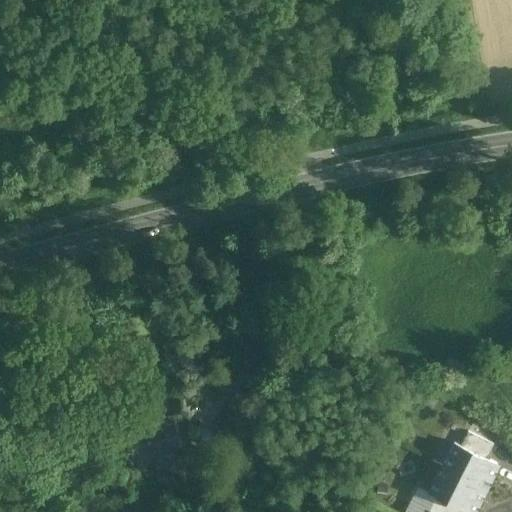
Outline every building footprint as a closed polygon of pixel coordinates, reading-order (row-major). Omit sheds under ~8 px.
[(173,417),(125,429),(131,451),(148,447),(150,457),(154,456),(159,477),(161,476),(183,471),(178,450),(181,449),(173,417)] [(493,444),(468,431),(461,446),(486,458),(493,444)] [(461,446),(454,442),(442,465),(485,487),(497,463),(486,458),(461,446)] [(472,511),(485,487),(442,465),(429,492),(436,496),(461,508),(468,511),(472,511)] [(183,471),(161,476),(164,490),(186,484),(183,471)] [(458,511),(461,508),(436,496),(429,510),(432,511),(458,511)]
